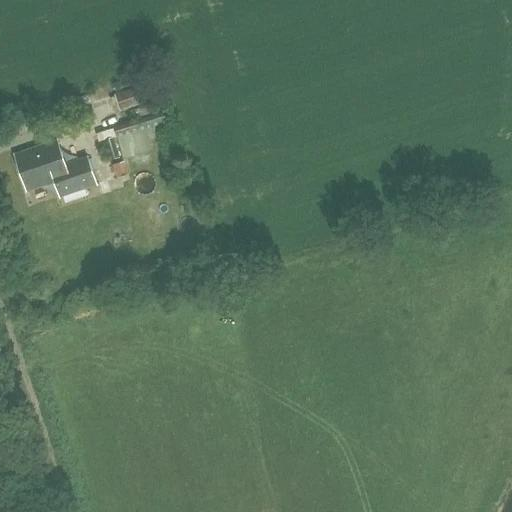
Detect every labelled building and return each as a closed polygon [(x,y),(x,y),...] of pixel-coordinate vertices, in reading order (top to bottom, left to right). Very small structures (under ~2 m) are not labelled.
[(115,94),(120,111),(150,100),(147,91),(155,89),(153,81),(115,94)] [(49,109),(37,113),(41,125),(53,121),(49,109)] [(164,110),(113,126),(117,137),(168,121),(164,110)] [(115,136),(104,139),(109,159),(120,156),(115,136)] [(87,157),(65,164),(57,140),(15,154),(28,190),(54,181),(60,196),(97,184),(87,157)] [(124,161),(113,164),(116,177),(128,173),(124,161)]
